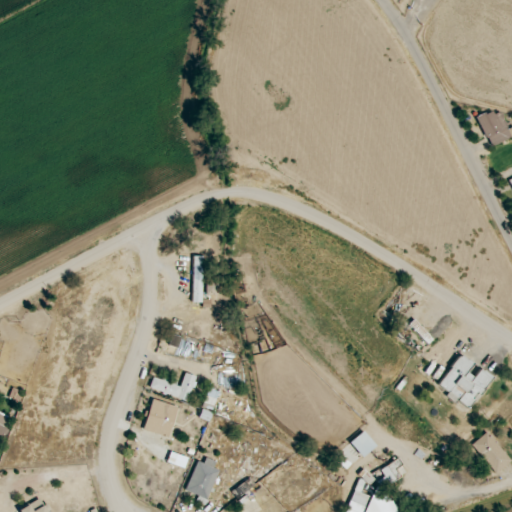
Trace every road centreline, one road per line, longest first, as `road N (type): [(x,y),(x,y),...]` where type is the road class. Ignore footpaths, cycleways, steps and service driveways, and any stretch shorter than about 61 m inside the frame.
road 1 (residential): [(0,309),(230,188),(303,209),(379,249),(511,343)]
road 2 (residential): [(140,235),(145,321),(106,454),(125,511)]
road 3 (tertiary): [(511,240),(411,42),(381,0)]
